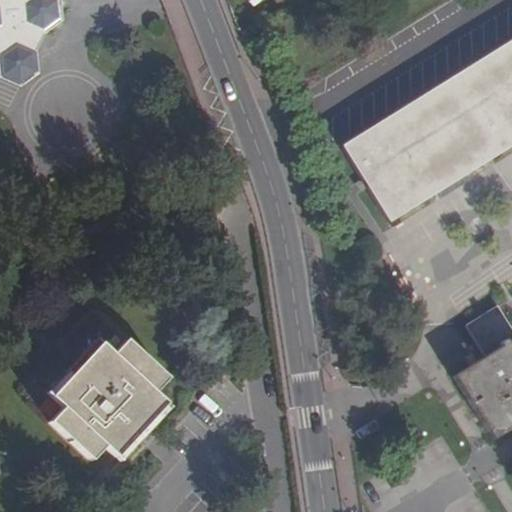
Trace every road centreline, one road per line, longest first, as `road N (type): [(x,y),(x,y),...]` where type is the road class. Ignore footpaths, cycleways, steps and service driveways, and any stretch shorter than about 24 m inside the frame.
road 1 (residential): [(324,511),(286,243),(201,0)]
road 2 (unclassified): [(260,372),(281,511)]
